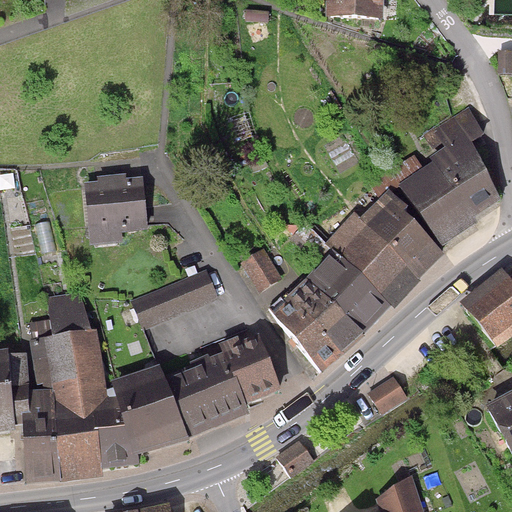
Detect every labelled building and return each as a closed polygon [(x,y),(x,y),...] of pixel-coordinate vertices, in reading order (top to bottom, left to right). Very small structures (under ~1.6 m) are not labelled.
[(326,0),(326,16),(384,17),(384,0),(326,0)] [(269,11),(245,10),(245,21),(269,22),(269,11)] [(498,73),(511,73),(511,50),(498,50),(498,73)] [(475,216),(500,199),(472,141),(484,133),(469,106),(423,135),(433,149),(442,142),(445,146),(430,157),(432,162),(423,168),(399,184),(443,246),(478,222),(475,216)] [(397,182),(399,184),(423,168),(414,154),(390,172),(397,182)] [(377,194),(397,182),(390,172),(370,185),(377,194)] [(91,244),(123,241),(122,231),(148,229),(143,176),(126,178),(126,173),(97,176),(98,180),(84,182),(91,244)] [(419,279),(445,254),(404,210),(408,206),(389,189),(360,217),(354,212),(325,243),(332,249),(392,305),(395,308),(421,281),(419,279)] [(325,258),(332,249),(325,243),(305,223),(291,239),(301,248),(307,243),(325,258)] [(264,248),(241,263),(260,293),(283,278),(264,248)] [(363,333),(392,305),(332,249),(325,258),(307,277),(363,333)] [(460,300),(498,349),(511,337),(511,280),(502,268),(460,300)] [(131,301),(144,331),(220,299),(207,269),(131,301)] [(363,333),(307,277),(284,299),(298,311),(302,307),(344,353),(365,336),(363,333)] [(50,319),(29,323),(33,339),(30,340),(38,384),(43,383),(44,389),(52,389),(107,389),(97,329),(92,329),(80,292),(50,297),(48,312),(50,319)] [(269,307),(322,372),(344,353),(302,307),(298,311),(284,299),(281,296),(269,307)] [(282,389),(259,333),(240,341),(238,336),(219,343),(223,352),(247,403),(282,389)] [(15,425),(23,424),(22,413),(30,412),(29,390),(28,353),(9,353),(8,348),(0,348),(0,431),(15,430),(15,425)] [(250,414),(247,403),(223,352),(210,357),(208,353),(190,362),(192,365),(165,376),(190,437),(250,414)] [(165,376),(160,365),(112,381),(114,387),(125,424),(135,454),(139,453),(190,437),(165,376)] [(408,398),(394,376),(367,393),(382,415),(408,398)] [(103,476),(103,468),(139,464),(139,453),(135,454),(125,424),(114,387),(107,389),(52,389),(59,480),(103,476)] [(23,424),(26,484),(59,480),(52,389),(44,389),(29,390),(30,412),(22,413),(23,424)] [(511,389),(485,404),(511,454),(511,389)] [(299,440),(276,457),(291,478),(315,461),(299,440)] [(424,511),(412,474),(376,499),(380,511),(424,511)] [(171,511),(170,502),(123,511),(171,511)]
